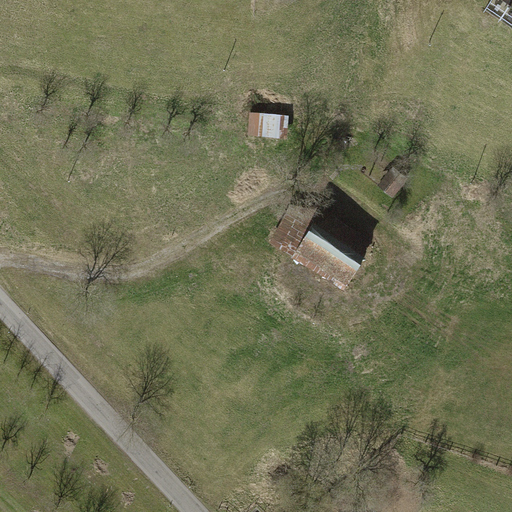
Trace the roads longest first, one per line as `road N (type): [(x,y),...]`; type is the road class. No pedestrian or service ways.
road 1 (track): [(283,188),(123,272),(68,274),(0,260)]
road 2 (tertiary): [(196,511),(0,300)]
